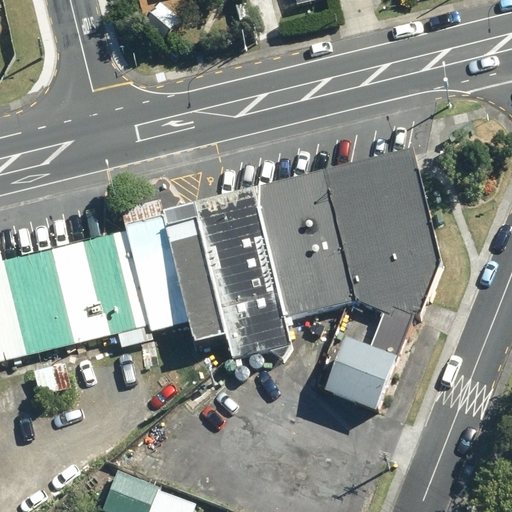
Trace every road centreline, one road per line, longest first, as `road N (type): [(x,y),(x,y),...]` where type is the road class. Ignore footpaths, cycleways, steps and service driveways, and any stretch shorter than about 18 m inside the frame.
road 1 (secondary): [(511,42),(104,140)]
road 2 (residential): [(511,286),(419,511)]
road 3 (unknown): [(402,468),(222,426)]
road 4 (residential): [(104,140),(69,0)]
